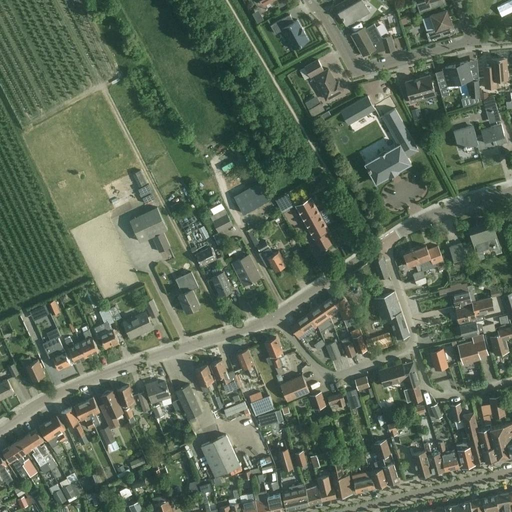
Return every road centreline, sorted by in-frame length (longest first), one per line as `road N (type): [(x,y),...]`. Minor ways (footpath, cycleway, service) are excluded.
road 1 (residential): [(0,428),(99,376),(279,317)]
road 2 (residential): [(470,44),(357,71),(314,0)]
road 3 (residential): [(511,473),(340,511)]
road 4 (residential): [(279,317),(332,377),(416,348)]
road 5 (residential): [(385,243),(432,216),(511,191)]
road 6 (residential): [(416,348),(432,394),(457,396),(511,379)]
road 7 (residential): [(279,317),(385,243)]
